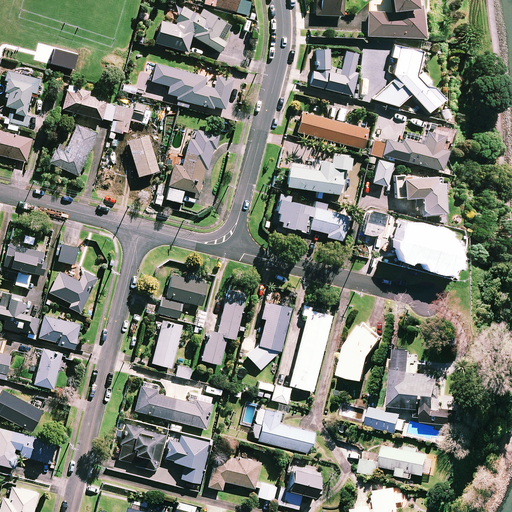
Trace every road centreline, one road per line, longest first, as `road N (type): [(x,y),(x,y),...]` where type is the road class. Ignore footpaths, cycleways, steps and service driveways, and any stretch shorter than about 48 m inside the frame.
road 1 (residential): [(139,228),(69,511)]
road 2 (residential): [(228,241),(273,89),(279,0)]
road 3 (residential): [(228,241),(244,254),(426,299)]
road 4 (residential): [(0,193),(139,228)]
